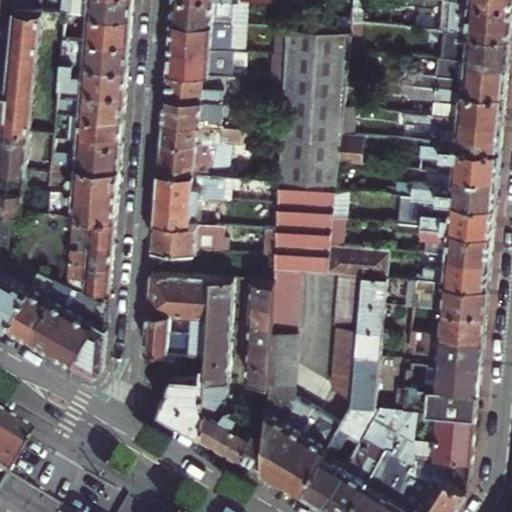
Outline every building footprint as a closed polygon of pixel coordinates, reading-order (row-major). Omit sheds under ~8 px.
[(64,0),(64,9),(86,11),(134,15),(135,0),(64,0)] [(242,0),(176,0),(176,2),(175,17),(236,21),(238,2),(243,2),(242,0)] [(511,1),(498,0),(473,0),(472,15),(447,13),(445,26),(511,31),(511,1)] [(0,112),(7,113),(6,126),(33,128),(45,7),(32,6),(18,5),(10,87),(0,86),(0,112)] [(134,15),(86,11),(84,36),(132,40),(133,24),(134,15)] [(174,28),(173,42),(249,47),(250,22),(236,21),(175,17),(174,28)] [(288,100),(291,25),(283,24),(282,49),(279,49),(277,74),(280,74),(279,100),(288,100)] [(342,159),(344,131),(346,103),(349,76),(352,45),(353,29),(291,25),(288,100),(287,125),(284,175),(283,200),(282,225),(281,251),(280,276),(279,300),(278,320),(277,327),(302,328),(307,266),(331,269),(334,242),(336,214),(339,187),(342,159)] [(511,31),(445,26),(444,39),(443,53),(469,56),(511,59),(511,31)] [(77,60),(86,61),(130,64),(131,49),(132,40),(84,36),(66,35),(64,59),(77,60)] [(249,47),(173,42),(172,52),(171,67),(235,72),(236,59),(259,61),(260,48),(249,47)] [(511,59),(469,56),(443,53),(440,53),(438,71),(390,67),(389,79),(415,82),(511,91),(511,73),(511,59)] [(130,64),(86,61),(85,79),(76,78),(77,60),(64,59),(62,85),(75,86),(85,86),(128,90),(129,72),(130,64)] [(170,80),(169,92),(228,96),(242,97),(244,72),(235,72),(171,67),(170,80)] [(464,98),(463,112),(482,113),(482,117),(508,120),(509,102),(511,91),(415,82),(414,95),(460,100),(464,98)] [(61,96),(60,109),(126,115),(127,99),(128,90),(85,86),(84,98),(61,96)] [(169,105),(168,118),(245,122),(247,112),(227,110),(228,96),(169,92),(169,105)] [(346,103),(344,131),(354,132),(356,104),(346,103)] [(414,120),(413,137),(506,146),(507,131),(508,120),(482,117),(482,113),(463,112),(463,114),(389,107),(388,118),(414,120)] [(126,115),(60,109),(58,130),(58,135),(81,137),(124,141),(125,124),(126,115)] [(245,122),(168,118),(167,129),(166,143),(220,147),(220,158),(219,171),(221,171),(235,172),(237,140),(249,141),(249,137),(265,138),(266,124),(252,123),(245,122)] [(33,128),(6,126),(4,139),(3,146),(31,148),(32,138),(33,128)] [(344,131),(342,159),(383,162),(385,135),(354,132),(344,131)] [(423,166),(457,169),(503,173),(505,157),(506,146),(413,137),(393,136),(392,148),(424,151),(423,166)] [(56,161),(79,163),(122,166),(123,148),(124,141),(81,137),(80,152),(57,150),(56,161)] [(166,149),(165,155),(220,158),(220,147),(166,143),(166,149)] [(31,148),(3,146),(2,165),(29,168),(30,160),(31,148)] [(165,160),(164,168),(199,170),(215,171),(219,171),(220,158),(165,155),(165,160)] [(122,166),(79,163),(78,174),(73,174),(70,177),(70,182),(78,183),(120,186),(122,170),(122,166)] [(2,165),(0,182),(0,185),(27,188),(28,182),(29,168),(2,165)] [(199,170),(164,168),(163,180),(162,194),(205,196),(206,180),(199,180),(199,170)] [(422,194),(449,196),(501,200),(502,186),(503,173),(457,169),(456,187),(444,186),(445,184),(423,182),(422,194)] [(120,186),(78,183),(78,186),(77,190),(120,193),(120,190),(120,186)] [(27,188),(0,185),(0,206),(12,207),(25,208),(26,197),(27,188)] [(336,214),(349,215),(351,188),(339,187),(336,214)] [(52,210),(76,212),(118,215),(119,200),(120,193),(77,190),(54,188),(52,210)] [(205,202),(205,196),(162,194),(162,204),(161,217),(196,219),(197,205),(203,205),(205,202)] [(392,218),(426,221),(499,227),(500,209),(501,200),(449,196),(448,212),(443,211),(443,208),(393,204),(392,218)] [(0,316),(9,321),(32,282),(7,268),(12,207),(0,206),(0,316)] [(118,215),(76,212),(74,236),(116,239),(117,221),(118,215)] [(196,219),(161,217),(160,228),(159,243),(202,245),(214,246),(221,247),(223,227),(203,226),(204,220),(196,219)] [(499,227),(426,221),(425,228),(431,229),(431,233),(451,235),(450,250),(450,254),(471,256),(472,252),(496,254),(498,238),(499,227)] [(116,239),(74,236),(72,260),(114,263),(115,249),(116,239)] [(369,272),(391,274),(393,246),(334,242),(331,269),(343,270),(369,272)] [(202,245),(159,243),(158,255),(157,267),(220,272),(228,272),(229,257),(201,255),(202,245)] [(496,263),(496,254),(472,252),(471,256),(450,254),(449,266),(429,265),(428,270),(421,269),(421,276),(424,276),(450,278),(494,282),(496,263)] [(72,260),(71,272),(89,274),(88,283),(113,285),(114,268),(114,263),(72,260)] [(152,346),(214,351),(215,334),(217,315),(218,295),(220,272),(157,267),(155,303),(152,346)] [(31,334),(53,294),(58,284),(54,282),(56,277),(39,269),(32,282),(9,321),(18,326),(31,334)] [(359,395),(361,375),(363,349),(365,324),(367,299),(369,272),(343,270),(338,322),(341,323),(336,383),(359,395)] [(228,272),(220,272),(218,295),(239,296),(240,281),(241,273),(228,272)] [(369,272),(367,299),(389,301),(390,286),(391,274),(369,272)] [(279,300),(280,276),(258,275),(258,282),(257,298),(279,300)] [(493,295),(494,282),(450,278),(447,306),(491,310),(493,295)] [(53,346),(84,289),(80,288),(73,284),(64,299),(53,294),(31,334),(41,339),(53,346)] [(63,351),(73,357),(96,317),(88,313),(95,300),(97,296),(86,290),(84,289),(53,346),(63,351)] [(217,315),(238,317),(239,303),(239,296),(218,295),(217,315)] [(278,320),(279,300),(257,298),(257,304),(256,318),(278,320)] [(365,324),(387,326),(388,313),(389,301),(367,299),(365,324)] [(447,306),(422,304),(419,329),(445,332),(447,306)] [(491,310),(447,306),(445,332),(489,336),(491,320),(491,310)] [(217,315),(215,334),(237,336),(237,327),(238,317),(217,315)] [(87,365),(98,371),(106,366),(110,319),(104,318),(103,321),(96,317),(73,357),(87,365)] [(277,327),(278,320),(256,318),(256,325),(255,337),(277,339),(277,327)] [(387,326),(365,324),(363,349),(385,351),(386,336),(387,326)] [(440,352),(445,332),(419,329),(418,350),(440,352)] [(445,332),(440,352),(488,356),(488,346),(489,336),(445,332)] [(237,336),(215,334),(214,351),(214,354),(235,356),(236,344),(237,336)] [(276,358),(277,339),(255,337),(255,344),(254,356),(276,358)] [(361,375),(383,377),(384,368),(385,351),(363,349),(361,375)] [(440,355),(439,360),(487,365),(487,361),(488,356),(440,352),(440,355)] [(214,354),(213,374),(234,376),(235,362),(235,356),(214,354)] [(276,358),(254,356),(254,361),(253,377),(275,379),(276,358)] [(439,360),(437,382),(485,386),(486,372),(487,365),(439,360)] [(209,431),(212,375),(184,373),(166,406),(191,420),(209,431)] [(213,374),(212,375),(209,431),(221,438),(233,445),(245,452),(260,427),(254,424),(246,419),(241,406),(232,405),(234,376),(213,374)] [(383,377),(361,375),(359,395),(359,399),(381,402),(382,388),(383,377)] [(408,405),(424,407),(436,408),(482,413),(484,399),(485,386),(437,382),(414,380),(410,379),(408,405)] [(307,489),(346,421),(295,392),(291,400),(290,417),(274,408),(273,415),(271,468),(291,480),(307,489)] [(359,399),(346,421),(307,489),(313,493),(327,502),(340,481),(343,483),(353,465),(350,463),(338,455),(355,428),(367,435),(372,427),(380,414),(386,403),(381,402),(359,399)] [(386,403),(380,414),(402,426),(351,511),(389,511),(418,467),(419,453),(421,438),(424,407),(408,405),(403,404),(386,403)] [(480,442),(482,413),(436,408),(436,414),(442,415),(440,440),(421,438),(419,453),(479,460),(480,442)] [(271,468),(273,415),(264,409),(260,418),(254,424),(260,427),(245,452),(261,462),(271,468)] [(343,511),(351,511),(402,426),(380,414),(372,427),(384,434),(371,456),(359,448),(350,463),(353,465),(343,483),(340,481),(327,502),(334,506),(343,511)] [(0,419),(0,480),(3,475),(26,434),(3,421),(0,419)] [(475,470),(479,460),(419,453),(418,467),(435,478),(445,479),(453,480),(455,476),(470,484),(475,470)] [(418,511),(427,498),(439,480),(435,478),(418,467),(389,511),(418,511)] [(63,511),(3,475),(0,480),(0,511),(63,511)] [(437,504),(427,498),(418,511),(454,511),(458,506),(471,485),(470,484),(455,476),(453,480),(445,479),(445,485),(449,485),(437,504)]
